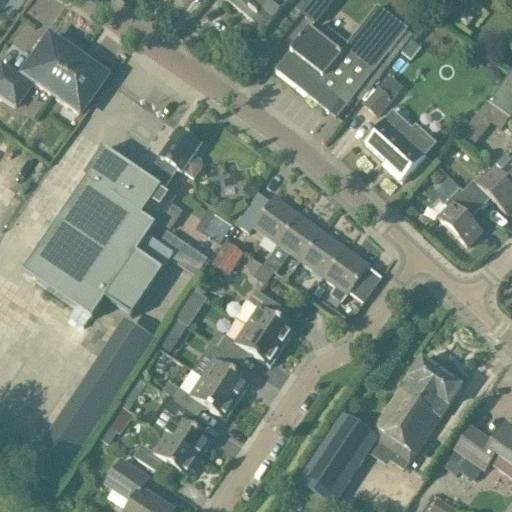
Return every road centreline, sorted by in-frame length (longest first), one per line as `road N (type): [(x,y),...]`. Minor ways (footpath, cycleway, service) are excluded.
road 1 (residential): [(414,249),(308,156),(87,0)]
road 2 (residential): [(221,511),(311,373),(352,352),(414,249)]
